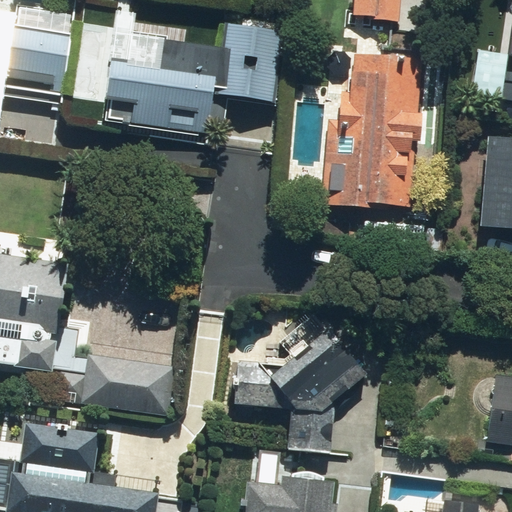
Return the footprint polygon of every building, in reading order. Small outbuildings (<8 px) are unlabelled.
[(356,0),(356,16),(407,18),(407,0),(356,0)] [(0,122),(3,123),(7,96),(68,105),(82,15),(22,6),(20,19),(0,15),(0,122)] [(108,119),(215,129),(218,95),(286,102),(293,24),(227,18),(225,42),(188,38),(189,27),(145,23),(146,13),(118,10),(108,119)] [(478,47),(474,92),(507,96),(511,50),(478,47)] [(328,206),(401,211),(403,173),(426,175),(431,108),(409,106),(413,52),(362,48),(359,85),(337,84),(333,125),(362,128),(360,151),(332,148),(328,206)] [(511,131),(497,130),(489,224),(511,226),(511,131)] [(0,363),(3,362),(62,370),(79,258),(0,245),(0,363)] [(239,405),(298,411),(295,443),(359,450),(366,380),(410,343),(351,293),(267,363),(243,360),(239,405)] [(94,352),(86,400),(173,414),(180,366),(94,352)] [(511,373),(498,372),(491,442),(511,444),(511,373)] [(19,462),(101,476),(108,430),(25,418),(19,462)] [(101,476),(19,462),(11,509),(29,511),(165,511),(169,486),(101,476)] [(342,511),(346,477),(287,472),(287,482),(248,479),(244,511),(342,511)] [(511,511),(485,510),(485,500),(452,497),(451,511),(428,509),(427,511),(511,511)]
